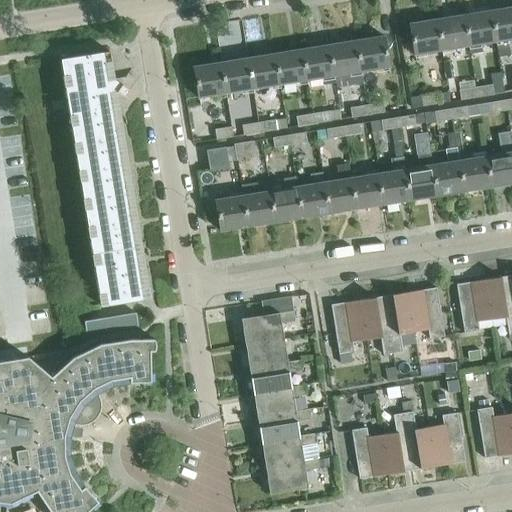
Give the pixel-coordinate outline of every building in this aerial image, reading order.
[(511,38),(511,6),(490,10),(495,41),(496,41),(498,55),(510,53),(508,39),(511,38)] [(495,41),(490,10),(463,14),(468,45),(470,54),(482,52),(481,43),(495,41)] [(468,45),(463,14),(436,19),(441,50),(440,50),(441,57),(453,55),(452,48),(468,45)] [(441,50),(436,19),(409,23),(414,54),(440,50),(441,50)] [(390,74),(383,35),(356,40),(361,71),(377,68),(378,76),(390,74)] [(361,71),(356,40),(329,44),(334,75),(349,73),(350,80),(363,78),(361,71)] [(334,75),(329,44),(302,49),(307,79),(322,77),(323,84),(336,82),(334,75)] [(307,79),(302,49),(275,53),(280,84),(307,79)] [(150,298),(116,91),(117,91),(125,96),(130,88),(122,83),(121,77),(114,78),(109,50),(60,58),(101,306),(150,298)] [(280,84),(275,53),(247,57),(252,88),(268,86),(269,93),(281,91),(280,84)] [(252,88),(247,57),(220,62),(225,93),(252,88)] [(454,77),(451,60),(443,61),(446,78),(454,77)] [(225,93),(220,62),(193,66),(198,97),(225,93)] [(494,94),(492,84),(475,87),(477,97),(494,94)] [(477,97),(475,87),(459,89),(460,99),(477,97)] [(440,103),(438,93),(415,96),(417,106),(440,103)] [(506,109),(505,99),(489,102),(490,112),(506,109)] [(384,111),(383,101),(367,104),(368,114),(384,111)] [(368,114),(367,104),(350,107),(351,117),(368,114)] [(469,116),(468,106),(451,108),(452,118),(469,116)] [(452,118),(451,108),(435,111),(424,112),(426,123),(452,118)] [(330,120),(329,110),(312,113),(314,123),(330,120)] [(314,123),(312,113),(296,115),(297,125),(314,123)] [(415,124),(414,114),(397,117),(398,127),(399,127),(415,124)] [(400,138),(399,127),(398,127),(397,117),(380,120),(382,130),(391,129),(393,140),(400,138)] [(276,129),(275,119),(258,122),(260,132),(276,129)] [(260,132),(258,122),(242,124),(243,134),(260,132)] [(361,133),(359,123),(342,126),(344,136),(361,133)] [(233,136),(231,126),(215,129),(217,139),(233,136)] [(344,136),(342,126),(326,129),(328,139),(344,136)] [(511,182),(511,144),(510,131),(498,133),(501,153),(486,155),(491,186),(511,182)] [(307,142),(305,132),(288,135),(290,145),(307,142)] [(464,191),(459,160),(455,132),(447,133),(450,148),(445,149),(447,162),(432,164),(437,195),(464,191)] [(290,145),(288,135),(272,137),(274,147),(290,145)] [(256,156),(254,141),(243,142),(245,158),(256,156)] [(245,158),(243,142),(234,144),(237,160),(245,158)] [(210,169),(228,166),(225,147),(207,150),(210,169)] [(491,186),(486,155),(485,151),(473,153),(473,157),(459,160),(464,191),(491,186)] [(437,195),(432,164),(430,153),(418,155),(420,166),(405,168),(410,199),(437,195)] [(410,199),(405,168),(378,173),(383,204),(410,199)] [(324,182),(322,171),(310,173),(312,184),(297,186),(302,217),(329,213),(324,182)] [(383,204),(378,173),(351,177),(356,208),(383,204)] [(297,186),(295,176),(282,178),(284,188),(270,190),(275,221),(302,217),(297,186)] [(351,177),(324,182),(329,213),(356,208),(351,177)] [(270,190),(269,180),(256,182),(257,192),(242,195),(248,226),(275,221),(270,190)] [(248,226),(242,195),(215,199),(220,230),(248,226)] [(511,333),(511,294),(509,275),(485,279),(492,319),(506,316),(508,334),(511,333)] [(492,319),(485,279),(456,284),(464,332),(479,330),(478,321),(492,319)] [(444,336),(436,287),(407,292),(414,331),(428,329),(429,338),(444,336)] [(414,331),(407,292),(383,295),(393,352),(401,351),(402,351),(400,333),(414,331)] [(393,352),(383,295),(360,299),(366,339),(380,337),(383,354),(393,352)] [(366,339),(360,299),(331,304),(340,363),(352,361),(350,351),(354,350),(352,341),(366,339)] [(283,337),(281,323),(295,321),(293,311),(279,313),(279,312),(241,318),(245,343),(283,337)] [(85,319),(87,333),(137,325),(135,312),(85,319)] [(249,368),(287,362),(283,337),(245,343),(249,368)] [(68,423),(81,425),(84,425),(87,424),(89,423),(93,421),(95,420),(97,417),(98,416),(99,414),(101,412),(101,409),(102,407),(102,405),(102,404),(102,402),(101,399),(100,397),(99,394),(95,387),(112,379),(130,376),(130,381),(151,381),(150,350),(152,350),(153,349),(154,348),(155,347),(156,345),(156,344),(156,343),(156,342),(155,340),(155,339),(154,338),(129,339),(100,344),(73,357),(51,376),(27,356),(0,360),(0,501),(10,503),(36,483),(51,511),(85,511),(99,501),(85,485),(81,488),(71,473),(65,455),(65,435),(68,423)] [(395,364),(402,363),(401,351),(393,352),(395,364)] [(291,386),(289,372),(303,370),(301,359),(294,360),(287,362),(249,368),(253,392),(298,385),(291,386)] [(455,362),(443,363),(445,378),(457,377),(455,362)] [(395,366),(386,367),(388,381),(397,379),(395,366)] [(458,379),(447,381),(449,392),(460,391),(458,379)] [(295,411),(293,396),(307,394),(305,384),(298,385),(253,392),(257,417),(295,411)] [(400,395),(398,385),(386,387),(387,397),(400,395)] [(375,392),(363,394),(364,401),(376,399),(375,392)] [(437,405),(445,404),(444,394),(436,394),(437,405)] [(401,401),(403,412),(412,411),(410,399),(401,401)] [(511,453),(511,443),(507,413),(493,415),(492,406),(488,407),(487,401),(479,402),(480,408),(476,409),(484,458),(511,453)] [(299,435),(297,421),(311,419),(309,408),(295,411),(257,417),(261,442),(299,435)] [(436,466),(429,426),(415,428),(412,411),(403,412),(412,469),(436,466)] [(412,469),(403,412),(393,414),(396,431),(382,434),(388,473),(412,469)] [(465,461),(457,412),(442,415),(443,424),(429,426),(436,466),(465,461)] [(388,473),(382,434),(368,436),(366,427),(351,429),(359,478),(388,473)] [(265,466),(303,460),(301,446),(315,443),(313,433),(299,435),(261,442),(265,466)] [(308,487),(305,470),(319,468),(317,460),(317,458),(310,459),(303,460),(265,466),(269,493),(308,487)] [(327,458),(317,460),(319,468),(328,466),(327,458)]
